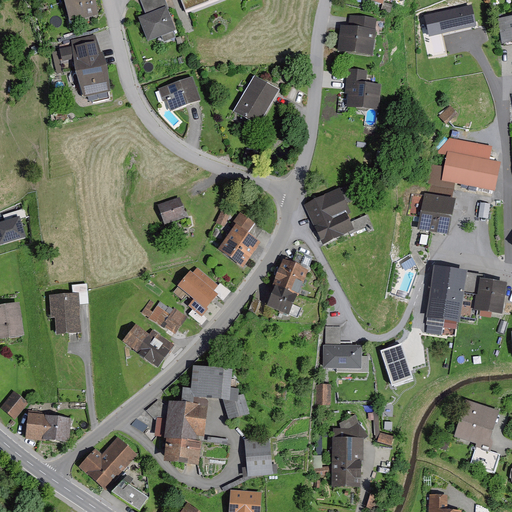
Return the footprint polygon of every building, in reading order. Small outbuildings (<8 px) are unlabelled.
[(97,0),(67,0),(73,24),(102,17),(97,0)] [(143,0),(149,14),(142,17),(151,40),(177,30),(165,0),(143,0)] [(183,0),(188,13),(223,0),(183,0)] [(476,5),(424,14),(429,39),(480,30),(476,5)] [(511,15),(502,17),(505,43),(511,41),(511,15)] [(345,25),(342,50),(375,54),(379,19),(354,16),(353,21),(353,26),(345,25)] [(101,49),(100,43),(75,49),(55,54),(61,76),(77,72),(84,100),(112,93),(101,49)] [(381,108),(383,85),(367,83),(369,70),(351,68),(349,79),(348,92),(353,92),(352,105),(381,108)] [(277,96),(280,90),(257,76),(238,109),(261,123),(277,96)] [(195,77),(165,87),(173,109),(195,102),(203,100),(195,77)] [(503,163),(450,152),(445,179),(498,190),(503,163)] [(338,190),(307,204),(326,244),(357,229),(338,190)] [(458,200),(428,194),(421,229),(451,235),(458,200)] [(181,198),(161,205),(168,225),(188,218),(181,198)] [(217,222),(226,225),(232,208),(224,205),(217,222)] [(233,227),(236,229),(222,249),(246,266),(263,242),(251,233),(255,227),(257,223),(243,213),(233,227)] [(24,217),(0,224),(0,236),(3,246),(31,238),(24,217)] [(309,271),(284,262),(275,289),(299,298),(309,271)] [(196,274),(193,272),(180,288),(208,309),(220,293),(217,290),(221,285),(200,268),(196,274)] [(468,274),(439,269),(432,314),(461,318),(468,274)] [(509,281),(468,274),(461,318),(479,321),(481,309),(504,313),(509,281)] [(299,298),(275,289),(268,309),(292,318),(299,298)] [(83,332),(81,293),(56,294),(58,334),(83,332)] [(176,311),(163,302),(156,312),(152,310),(157,303),(153,300),(145,312),(178,335),(190,318),(177,309),(176,311)] [(21,302),(0,305),(0,339),(27,335),(21,302)] [(136,324),(124,341),(162,367),(177,346),(156,330),(152,335),(136,324)] [(343,327),(328,327),(328,347),(343,347),(343,342),(343,327)] [(416,378),(405,343),(384,350),(395,385),(416,378)] [(328,347),(327,347),(326,369),(340,369),(363,370),(364,357),(364,348),(355,348),(343,347),(328,347)] [(371,373),(371,357),(364,357),(363,370),(340,369),(339,372),(371,373)] [(233,370),(196,367),(193,395),(231,398),(233,370)] [(334,387),(321,387),(321,406),(334,406),(334,387)] [(30,403),(16,392),(4,407),(18,418),(30,403)] [(502,411),(470,401),(459,437),(492,447),(502,411)] [(206,404),(171,402),(168,461),(203,463),(206,404)] [(74,419),(30,413),(27,437),(71,443),(73,427),(74,419)] [(381,431),(379,442),(393,445),(395,434),(381,431)] [(362,439),(337,438),(336,486),(361,486),(362,439)] [(120,439),(105,455),(98,449),(82,467),(108,491),(118,480),(118,479),(139,456),(120,439)] [(273,439),(249,441),(252,476),(276,474),(273,439)] [(144,511),(153,501),(125,484),(115,497),(136,511),(144,511)] [(263,511),(265,492),(233,490),(231,511),(263,511)] [(463,511),(451,510),(451,502),(451,495),(433,495),(433,511),(463,511)] [(182,511),(176,511),(168,506),(163,511),(202,511),(188,503),(182,511)]
